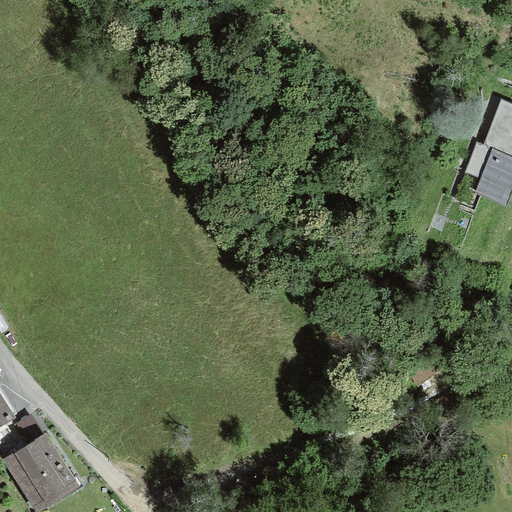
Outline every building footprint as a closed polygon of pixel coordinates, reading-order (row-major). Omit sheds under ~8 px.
[(511,153),(511,104),(501,100),(482,145),(476,142),(463,173),(478,179),(472,194),(505,208),(511,192),(511,155),(511,153)] [(0,427),(15,418),(0,393),(0,427)] [(31,413),(14,424),(28,445),(44,435),(31,413)] [(2,460),(19,487),(63,462),(44,435),(28,445),(2,460)] [(38,511),(80,488),(63,462),(19,487),(34,511),(38,511)]
